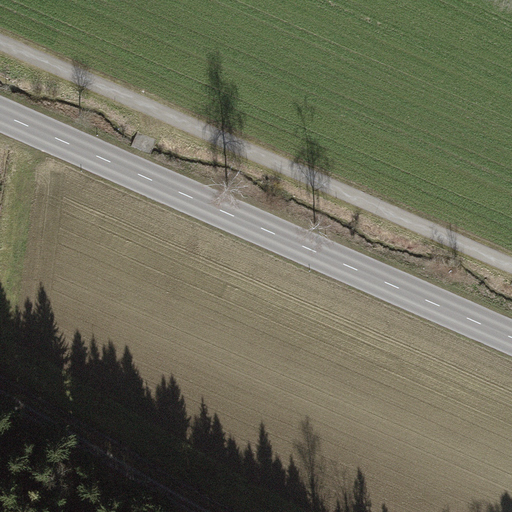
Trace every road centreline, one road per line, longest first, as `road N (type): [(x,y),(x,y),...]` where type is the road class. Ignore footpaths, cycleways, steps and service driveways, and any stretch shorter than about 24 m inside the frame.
road 1 (tertiary): [(0,113),(511,339)]
road 2 (track): [(0,399),(204,511)]
